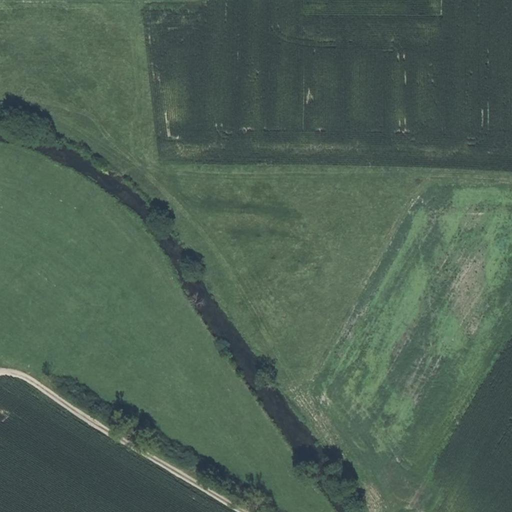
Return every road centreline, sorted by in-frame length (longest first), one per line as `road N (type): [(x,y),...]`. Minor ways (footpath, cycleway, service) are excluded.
road 1 (track): [(241,511),(21,374),(0,373)]
road 2 (track): [(361,176),(511,179)]
